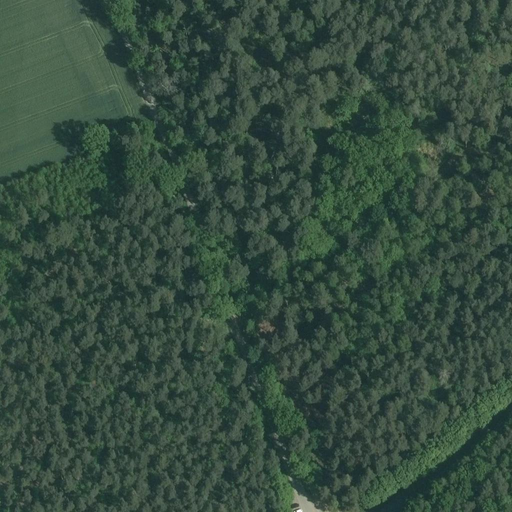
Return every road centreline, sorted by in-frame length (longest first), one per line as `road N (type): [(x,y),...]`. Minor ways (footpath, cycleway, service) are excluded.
road 1 (track): [(307,511),(113,0)]
road 2 (tertiary): [(388,511),(511,405)]
